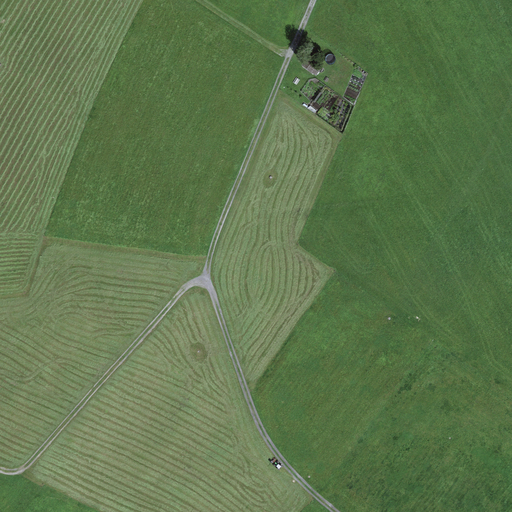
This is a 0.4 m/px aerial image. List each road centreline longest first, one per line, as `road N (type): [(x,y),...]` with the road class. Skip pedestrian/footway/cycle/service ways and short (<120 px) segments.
road 1 (track): [(19,470),(186,284),(206,276),(315,0)]
road 2 (track): [(206,276),(261,424),(295,474),(346,511)]
